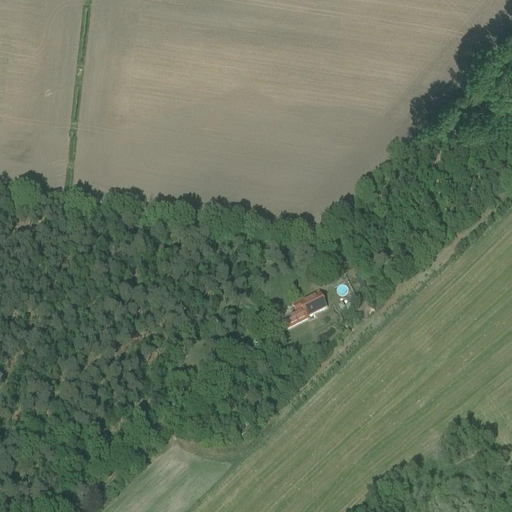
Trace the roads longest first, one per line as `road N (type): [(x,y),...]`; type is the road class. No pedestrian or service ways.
road 1 (unknown): [(65,511),(222,348)]
road 2 (track): [(379,198),(511,62)]
